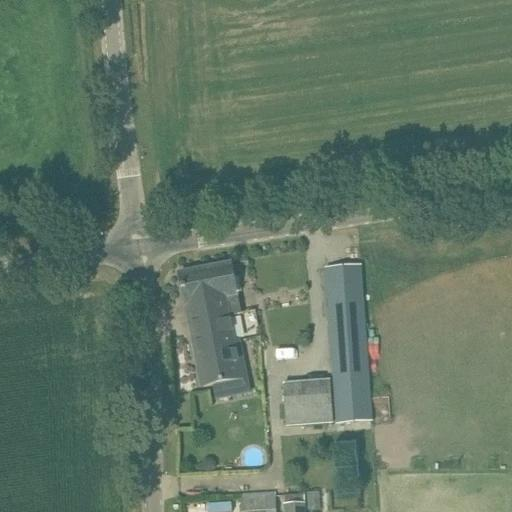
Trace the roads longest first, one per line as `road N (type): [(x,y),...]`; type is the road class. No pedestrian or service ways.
road 1 (unclassified): [(140,246),(511,185)]
road 2 (tertiary): [(153,511),(140,246)]
road 3 (unclassified): [(140,246),(108,0)]
road 4 (tertiary): [(140,246),(0,263)]
